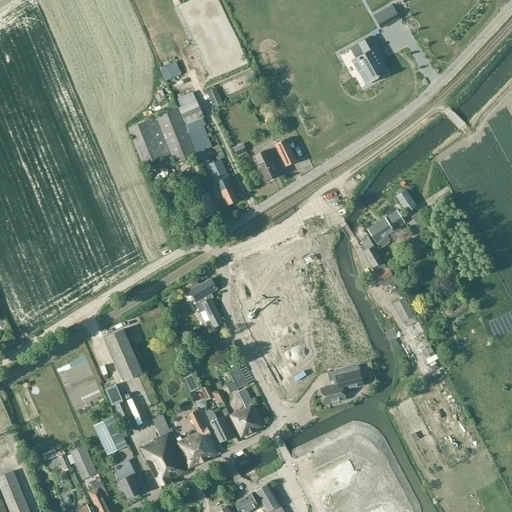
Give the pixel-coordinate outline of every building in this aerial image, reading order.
[(393,7),(387,11),(392,21),(399,18),(393,7)] [(357,59),(353,62),(359,73),(364,71),(370,82),(386,73),(373,51),(378,48),(372,37),(360,43),(367,54),(360,58),(359,57),(357,59)] [(181,107),(177,109),(186,131),(194,128),(192,123),(195,122),(197,127),(204,124),(202,119),(204,118),(193,94),(179,101),(181,107)] [(177,109),(156,117),(147,121),(128,129),(143,166),(171,155),(175,164),(196,156),(186,131),(177,109)] [(297,161),(286,139),(275,145),(285,167),(297,161)] [(232,155),(241,151),(236,141),(227,146),(232,155)] [(278,175),(274,166),(276,165),(272,157),(268,160),(263,151),(254,155),(258,164),(257,165),(265,180),(278,175)] [(209,166),(203,169),(207,178),(211,187),(217,199),(223,196),(227,206),(238,200),(232,186),(229,187),(217,163),(209,167),(209,166)] [(177,191),(171,179),(155,186),(165,207),(181,200),(177,191)] [(188,185),(203,217),(217,211),(208,192),(206,194),(199,180),(188,185)] [(396,196),(407,213),(417,206),(406,190),(396,196)] [(385,218),(368,229),(378,245),(381,249),(389,244),(390,240),(387,236),(394,231),(393,231),(405,223),(397,211),(385,219),(385,218)] [(412,217),(417,225),(421,230),(428,226),(419,212),(412,217)] [(310,231),(299,236),(300,237),(306,249),(310,256),(320,251),(322,255),(328,252),(323,241),(317,244),(310,231)] [(289,242),(295,255),(290,258),(295,269),(301,266),(299,261),(310,256),(306,249),(300,237),(289,242)] [(387,269),(374,246),(364,252),(377,275),(374,276),(378,283),(392,275),(388,268),(387,269)] [(280,249),(272,253),(276,262),(280,271),(281,271),(288,267),(285,260),(284,258),(280,249)] [(272,253),(264,257),(268,266),(273,275),(275,273),(280,271),(276,262),(272,253)] [(264,257),(256,261),(261,269),(265,278),(266,278),(267,277),(273,275),(268,266),(264,257)] [(256,261),(248,265),(253,274),(257,283),(258,282),(260,281),(263,280),(265,278),(261,269),(256,261)] [(248,265),(240,269),(245,278),(249,287),(252,285),(257,283),(253,274),(248,265)] [(205,310),(214,327),(223,323),(211,299),(213,298),(210,293),(216,289),(211,279),(200,286),(197,280),(183,288),(186,294),(191,291),(196,301),(195,301),(200,312),(205,310)] [(275,308),(274,309),(280,321),(282,321),(283,320),(286,319),(288,318),(293,315),(297,313),(300,311),(294,299),(291,301),(288,295),(286,296),(284,297),(278,299),(277,300),(280,306),(277,307),(275,308)] [(405,298),(394,303),(407,329),(418,323),(405,298)] [(286,333),(284,334),(292,348),(295,347),(297,345),(299,344),(303,343),(306,341),(310,339),(311,338),(304,324),(303,325),(299,327),(296,321),(285,326),(288,332),(286,333)] [(393,329),(384,333),(388,341),(397,337),(393,329)] [(104,338),(124,382),(142,373),(123,330),(104,338)] [(452,332),(448,334),(453,343),(457,341),(452,332)] [(215,343),(224,339),(222,335),(213,339),(215,343)] [(423,344),(419,347),(425,359),(426,362),(435,357),(427,340),(422,342),(423,344)] [(310,356),(304,359),(310,371),(316,368),(324,364),(327,363),(330,361),(324,349),(321,350),(318,344),(310,348),(307,350),(310,356)] [(338,385),(320,389),(324,405),(345,399),(343,391),(350,389),(363,386),(358,366),(345,369),(334,372),(338,385)] [(429,379),(439,376),(437,371),(427,374),(429,379)] [(134,426),(116,384),(105,389),(112,406),(116,404),(126,429),(134,426)] [(200,389),(205,398),(206,401),(214,397),(220,398),(218,394),(213,394),(209,385),(200,389)] [(265,426),(246,388),(238,392),(245,407),(229,415),(241,438),(265,426)] [(198,432),(192,435),(199,451),(198,452),(203,462),(220,453),(198,409),(189,414),(198,432)] [(233,436),(227,422),(223,416),(217,419),(213,410),(206,414),(213,429),(220,443),(233,436)] [(30,422),(37,419),(34,412),(26,415),(30,422)] [(187,471),(170,432),(163,415),(152,420),(160,437),(139,448),(160,488),(172,482),(171,480),(187,471)] [(35,420),(39,434),(48,431),(44,417),(35,420)] [(114,417),(94,426),(107,455),(127,445),(114,417)] [(199,451),(192,435),(177,442),(189,469),(203,462),(198,452),(199,451)] [(70,451),(82,479),(83,480),(97,473),(84,445),(70,451)] [(55,460),(60,473),(71,468),(65,455),(55,460)] [(326,482),(319,486),(322,492),(329,488),(332,493),(356,480),(346,461),(322,475),(326,482)] [(119,483),(118,485),(119,487),(120,488),(122,489),(124,489),(128,498),(131,497),(131,499),(139,495),(138,494),(140,493),(134,478),(136,477),(131,466),(129,462),(119,466),(121,470),(123,475),(119,477),(121,481),(119,483)] [(29,511),(13,471),(0,476),(0,486),(10,511),(29,511)] [(95,489),(89,492),(98,511),(110,511),(105,501),(110,499),(100,478),(91,482),(95,489)] [(73,482),(66,484),(68,495),(76,493),(73,482)] [(268,484),(255,491),(256,492),(266,510),(267,511),(284,511),(280,505),(279,503),(283,500),(274,485),(270,487),(268,484)] [(251,493),(234,503),(238,511),(248,511),(255,509),(256,511),(263,511),(266,510),(256,492),(252,495),(251,493)]
